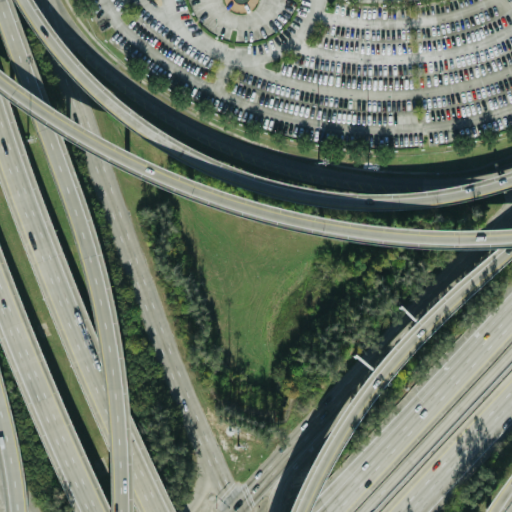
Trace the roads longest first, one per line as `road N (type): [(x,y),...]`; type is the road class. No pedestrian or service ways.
road 1 (motorway): [(511,176),(447,196),(325,201),(207,169),(114,113),(33,31),(18,0)]
road 2 (motorway): [(0,78),(87,138),(255,215),(420,241),(511,235)]
road 3 (primary): [(239,511),(196,418),(45,0)]
road 4 (motorway): [(124,511),(122,423),(99,284),(0,2)]
road 5 (primary): [(511,153),(426,170),(345,167),(253,149),(180,116),(116,68),(74,29),(57,0)]
road 6 (primary): [(511,208),(223,511)]
road 7 (motorway): [(148,499),(57,290),(0,131)]
road 8 (motorway): [(511,251),(384,381),(301,511)]
road 9 (motorway): [(502,320),(326,509)]
road 10 (motorway): [(502,320),(429,382),(323,498)]
road 11 (motorway): [(0,294),(88,511)]
road 12 (motorway): [(511,347),(361,511)]
